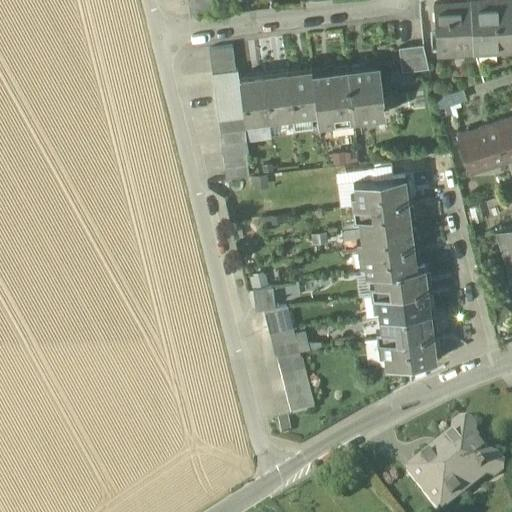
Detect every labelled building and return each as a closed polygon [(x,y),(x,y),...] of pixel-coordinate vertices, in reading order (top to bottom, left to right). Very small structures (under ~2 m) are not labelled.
[(211,0),(187,0),(189,17),(213,14),(211,0)] [(494,0),(482,1),(482,7),(470,8),(472,48),(496,47),(496,51),(511,49),(511,5),(495,7),(494,0)] [(470,8),(434,10),(436,54),(453,53),(453,49),(472,48),(470,8)] [(422,45),(398,48),(401,71),(428,68),(422,45)] [(232,46),(209,49),(210,60),(234,57),(232,46)] [(234,57),(210,60),(212,72),(235,69),(234,57)] [(378,62),(345,67),(351,118),(385,114),(384,101),(387,101),(386,95),(382,95),(378,62)] [(310,67),(286,70),(292,115),(316,112),(311,71),(310,67)] [(345,67),(311,71),(316,112),(317,123),(351,118),(345,67)] [(235,69),(212,72),(213,84),(239,81),(238,76),(237,69),(235,69)] [(286,70),(262,73),(268,118),(292,115),(286,70)] [(262,73),(238,76),(239,81),(240,92),(242,104),(243,116),(244,121),(268,118),(262,73)] [(239,81),(213,84),(215,96),(240,92),(239,81)] [(459,90),(436,97),(439,109),(462,101),(459,90)] [(240,92),(215,96),(216,107),(242,104),(240,92)] [(242,104),(216,107),(218,119),(243,116),(242,104)] [(243,116),(218,119),(219,131),(245,128),(244,121),(243,116)] [(511,117),(496,122),(508,158),(511,156),(511,117)] [(496,122),(458,134),(469,170),(508,158),(496,122)] [(245,128),(219,131),(221,143),(246,139),(245,128)] [(246,139),(221,143),(222,154),(246,151),(248,151),(246,139)] [(246,151),(222,154),(224,166),(247,163),(246,151)] [(247,163),(224,166),(225,178),(249,175),(247,163)] [(405,174),(353,181),(356,204),(408,198),(405,174)] [(408,198),(356,204),(359,227),(411,220),(408,198)] [(411,220),(359,227),(362,250),(414,243),(411,220)] [(511,227),(501,231),(511,266),(511,227)] [(414,243),(362,250),(365,272),(373,271),(417,265),(414,243)] [(417,265),(373,271),(376,294),(427,287),(424,264),(417,265)] [(274,284),(254,288),(258,308),(278,303),(274,284)] [(427,287),(376,294),(379,317),(430,310),(427,287)] [(287,305),(263,308),(267,322),(290,316),(287,305)] [(430,310),(379,317),(382,339),(433,332),(430,310)] [(290,316),(267,322),(270,333),(293,327),(290,316)] [(293,327),(270,333),(273,345),(296,339),(293,327)] [(433,332),(382,339),(385,364),(436,357),(433,332)] [(296,339),(273,345),(276,357),(299,351),(296,339)] [(299,351),(276,357),(279,369),(302,363),(299,351)] [(302,363),(279,369),(281,381),(305,375),(302,363)] [(305,375),(281,381),(284,392),(308,386),(305,375)] [(308,386),(284,392),(287,404),(311,398),(308,386)] [(311,398),(287,404),(290,416),(314,410),(311,398)] [(452,437),(407,473),(437,511),(442,511),(463,496),(455,487),(475,471),(483,480),(485,479),(494,480),(500,474),(502,466),(496,459),(488,458),(473,439),(474,431),(468,424),(460,423),(453,429),(452,437)]
